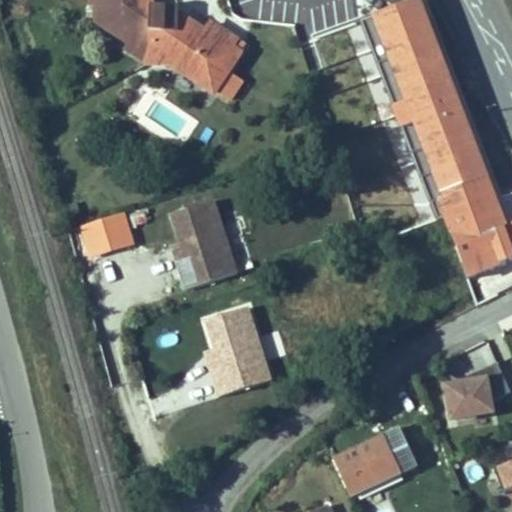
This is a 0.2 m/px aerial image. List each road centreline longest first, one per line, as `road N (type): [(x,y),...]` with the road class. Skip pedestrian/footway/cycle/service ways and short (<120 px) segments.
road 1 (residential): [(206,511),(291,422),(378,368),(511,304)]
road 2 (residential): [(11,375),(40,511)]
